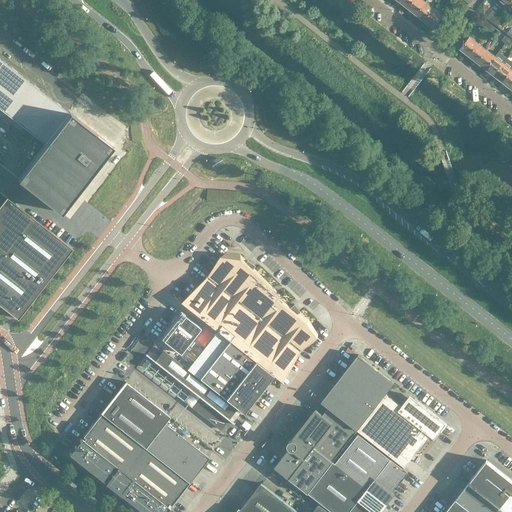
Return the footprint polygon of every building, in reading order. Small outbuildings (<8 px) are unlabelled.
[(416,14),(426,2),(422,0),(413,0),(408,7),(416,14)] [(498,0),(496,3),(503,9),(506,4),(509,0),(498,0)] [(425,21),(434,9),(426,2),(416,14),(425,21)] [(441,24),(446,18),(434,9),(425,21),(426,21),(426,23),(429,25),(430,25),(434,28),(439,22),(441,24)] [(469,55),(478,43),(470,37),(460,48),(464,51),(464,52),(467,55),(468,54),(469,55)] [(477,62),(487,50),(478,43),(469,55),(477,62)] [(486,68),(495,56),(487,50),(477,62),(486,68)] [(494,75),(503,63),(495,56),(486,68),(494,75)] [(0,108),(45,144),(69,112),(0,58),(0,108)] [(502,81),(511,70),(503,63),(494,75),(502,81)] [(511,88),(511,86),(511,69),(511,70),(502,81),(511,88)] [(67,203),(112,146),(78,120),(78,119),(69,112),(45,144),(17,179),(39,196),(60,212),(68,203),(67,203)] [(52,270),(70,246),(0,191),(0,305),(17,319),(35,296),(38,292),(54,272),(52,270)] [(308,319),(299,312),(300,312),(294,304),(291,307),(278,297),(280,294),(253,268),(255,265),(247,260),(246,261),(240,254),(227,253),(210,277),(184,305),(229,341),(272,374),(280,380),(299,350),(317,334),(308,319)] [(186,345),(201,327),(181,312),(165,332),(185,347),(189,350),(191,349),(186,345)] [(185,347),(165,332),(160,338),(180,353),(185,347)] [(269,381),(273,375),(272,374),(229,341),(200,379),(241,411),(243,413),(248,407),(249,409),(254,402),(253,401),(255,397),(257,399),(262,392),(261,391),(263,387),(265,389),(270,382),(269,381)] [(241,411),(200,379),(160,347),(159,348),(163,351),(155,361),(147,355),(146,355),(192,391),(185,400),(184,401),(221,430),(228,420),(234,425),(235,424),(229,419),(237,409),(241,412),(241,411)] [(386,394),(395,383),(358,355),(322,402),(358,430),(386,394)] [(170,416),(126,382),(113,397),(157,432),(165,423),(170,416)] [(434,439),(447,424),(410,395),(402,406),(386,394),(358,430),(405,467),(430,436),(434,439)] [(157,432),(113,397),(101,413),(145,448),(157,432)] [(332,462),(352,438),(316,410),(293,439),(292,439),(291,439),(290,440),(289,441),(289,442),(288,442),(288,443),(288,444),(288,445),(288,446),(288,447),(289,447),(289,448),(290,449),(276,467),(308,493),(332,462)] [(189,482),(145,448),(101,413),(83,436),(85,438),(84,440),(82,438),(69,454),(107,484),(110,481),(121,490),(119,493),(142,511),(165,511),(170,507),(167,505),(169,504),(171,505),(189,482)] [(209,457),(201,451),(165,423),(157,432),(145,448),(189,482),(209,457)] [(408,473),(356,432),(352,438),(332,462),(384,503),(408,473)] [(511,511),(511,480),(486,460),(456,499),(471,511),(511,511)] [(377,511),(384,503),(332,462),(308,493),(332,511),(377,511)] [(298,511),(261,483),(240,511),(238,509),(236,511),(298,511)] [(471,511),(456,499),(445,511),(471,511)]
